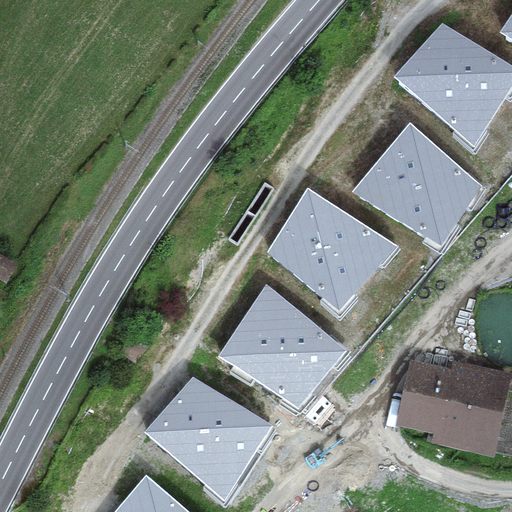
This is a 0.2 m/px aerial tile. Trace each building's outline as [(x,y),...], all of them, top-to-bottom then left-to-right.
[(511,83),(443,38),(400,91),(472,156),(511,97),(511,83)] [(411,139),(357,199),(440,257),(479,199),(411,139)] [(309,203),(269,261),(338,325),(393,261),(309,203)] [(0,278),(2,280),(9,268),(0,262),(0,278)] [(266,296),(222,366),(299,418),(345,362),(266,296)] [(137,357),(152,369),(173,340),(158,329),(137,357)] [(415,444),(511,463),(511,455),(511,378),(431,362),(415,444)] [(194,391),(141,448),(227,511),(265,450),(194,391)] [(172,511),(147,490),(125,511),(172,511)]
